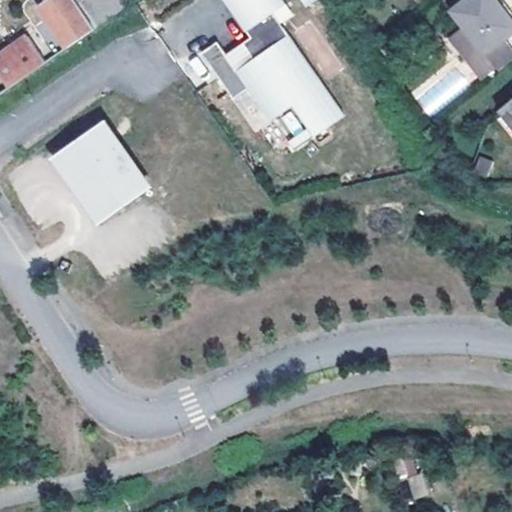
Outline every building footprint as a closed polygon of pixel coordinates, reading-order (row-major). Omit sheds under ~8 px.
[(76,1),(75,0),(48,0),(39,6),(66,45),(94,26),(76,1)] [(119,0),(77,0),(76,1),(94,26),(123,5),(119,0)] [(281,0),(223,0),(248,36),(239,42),(250,58),(234,69),(214,40),(198,51),(229,97),(244,87),(266,120),(289,105),(309,136),(340,116),(271,12),(284,3),(281,0)] [(484,51),(498,41),(511,30),(511,20),(497,0),(465,0),(454,9),(484,51)] [(26,34),(0,51),(0,76),(8,88),(46,62),(26,34)] [(511,62),(511,60),(498,41),(484,51),(500,72),(511,62)] [(187,62),(198,78),(210,70),(199,54),(187,62)] [(511,127),(511,99),(499,110),(511,127)] [(103,120),(54,154),(76,187),(98,217),(147,183),(103,120)] [(384,451),(366,457),(367,466),(386,462),(384,451)] [(415,499),(428,494),(420,474),(408,479),(415,499)]
